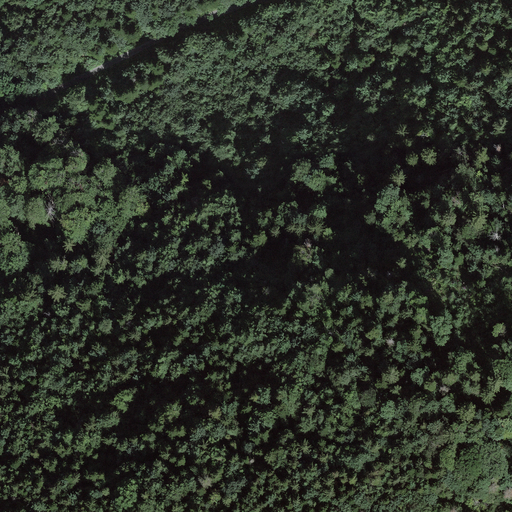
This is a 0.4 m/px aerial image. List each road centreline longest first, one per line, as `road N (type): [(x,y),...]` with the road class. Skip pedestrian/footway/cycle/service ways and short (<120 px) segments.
road 1 (track): [(0,111),(258,0)]
road 2 (track): [(419,511),(449,500),(489,446),(511,430)]
